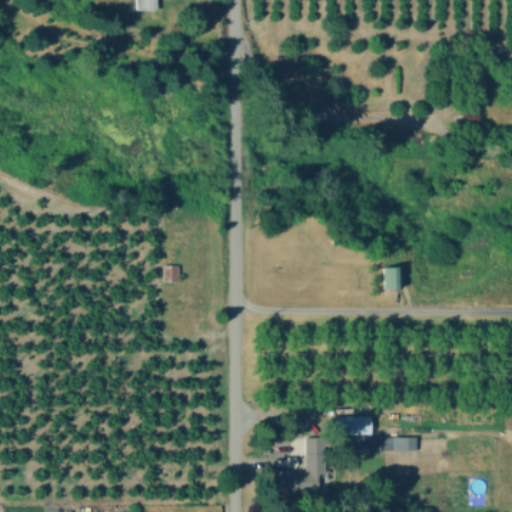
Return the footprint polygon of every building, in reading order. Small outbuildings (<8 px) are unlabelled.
[(154,0),(154,8),(136,8),(136,0),(154,0)] [(401,288),(383,289),(382,267),(400,266),(401,288)] [(369,415),(370,434),(334,434),(334,416),(369,415)] [(394,437),(394,449),(379,450),(380,452),(343,452),(342,436),(379,435),(380,436),(394,437)] [(328,469),(329,474),(316,473),(316,493),(276,494),(276,471),(304,470),(304,436),(323,437),(324,469),(328,469)]
